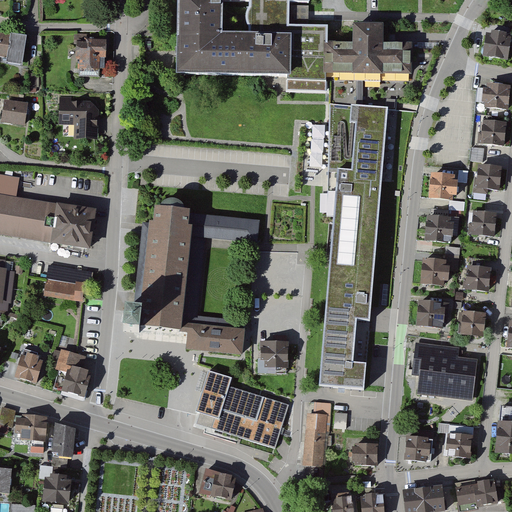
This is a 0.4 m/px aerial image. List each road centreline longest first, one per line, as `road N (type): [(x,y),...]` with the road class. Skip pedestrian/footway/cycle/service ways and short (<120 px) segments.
road 1 (residential): [(391,480),(417,167),(451,59)]
road 2 (residential): [(482,470),(511,206)]
road 3 (residential): [(92,421),(116,170)]
road 4 (residential): [(311,251),(296,439),(291,464),(267,491)]
road 5 (tertiary): [(92,421),(244,468),(267,491)]
road 6 (residential): [(116,170),(122,28)]
road 7 (residential): [(0,21),(122,28)]
road 8 (residential): [(0,145),(15,158),(116,170)]
